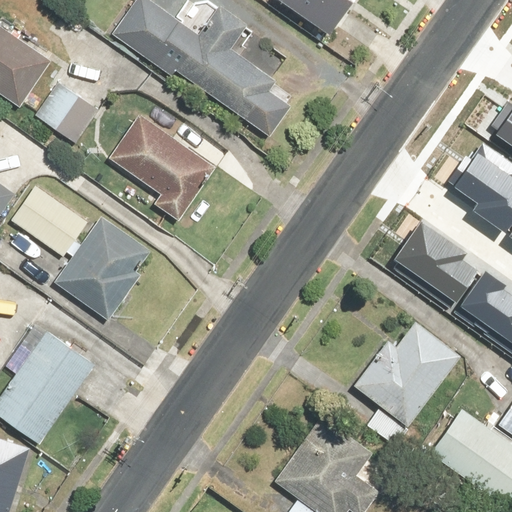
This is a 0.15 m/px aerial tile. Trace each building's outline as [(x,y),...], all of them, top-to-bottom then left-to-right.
[(158,0),(140,0),(118,31),(176,74),(180,68),(274,136),(296,106),(273,89),(280,79),(235,46),(253,22),(225,1),(202,32),(158,0)] [(290,0),(327,28),(349,0),(290,0)] [(0,19),(0,88),(24,105),(56,59),(0,19)] [(99,111),(57,81),(33,115),(75,144),(99,111)] [(511,101),(509,100),(490,127),(499,132),(496,136),(511,146),(511,101)] [(222,166),(141,111),(110,155),(163,191),(157,200),(185,219),(222,166)] [(466,155),(447,182),(479,204),(474,212),(504,232),(511,219),(511,164),(481,143),(470,158),(466,155)] [(0,213),(17,190),(0,178),(0,213)] [(89,223),(34,186),(11,220),(65,258),(89,223)] [(160,252),(104,214),(58,280),(113,319),(160,252)] [(398,261),(393,268),(450,308),(477,271),(462,261),(467,254),(421,221),(395,258),(398,261)] [(485,271),(455,312),(511,353),(511,296),(501,289),(504,285),(485,271)] [(411,421),(463,352),(418,318),(400,342),(391,335),(357,381),(411,421)] [(0,411),(42,441),(97,361),(50,329),(0,400),(0,411)] [(511,401),(498,421),(511,431),(511,401)] [(511,439),(464,404),(427,454),(500,508),(511,492),(511,439)] [(375,447),(323,411),(278,477),(302,494),(290,511),(346,511),(351,505),(361,511),(363,511),(383,485),(360,469),(375,447)] [(0,511),(13,511),(35,445),(0,434),(0,511)]
